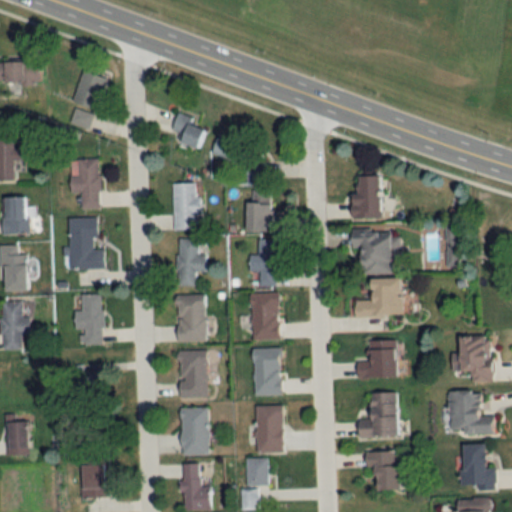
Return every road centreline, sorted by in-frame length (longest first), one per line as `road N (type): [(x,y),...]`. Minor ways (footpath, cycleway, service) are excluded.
road 1 (tertiary): [(511,169),(40,0)]
road 2 (residential): [(146,511),(130,34)]
road 3 (residential): [(322,511),(307,98)]
